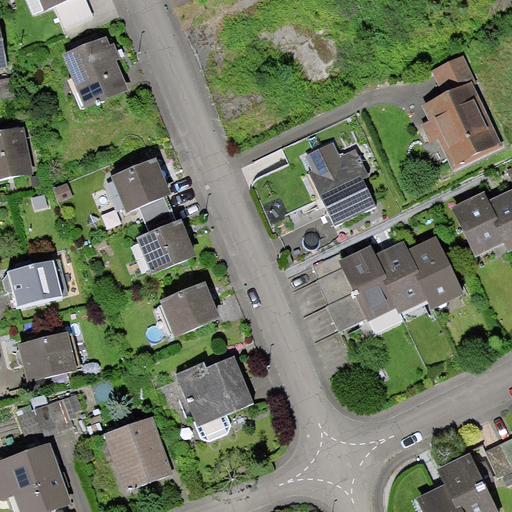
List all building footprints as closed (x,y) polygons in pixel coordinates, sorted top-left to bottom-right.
[(78,0),(40,0),(45,13),(78,0)] [(105,42),(64,60),(87,112),(128,94),(105,42)] [(500,148),(461,63),(433,75),(444,99),(423,109),(430,125),(424,128),(430,140),(437,137),(452,170),(500,148)] [(10,82),(0,84),(0,104),(14,103),(10,82)] [(0,183),(29,178),(21,134),(0,137),(0,183)] [(335,227),(374,211),(350,154),(311,171),(335,227)] [(169,200),(154,166),(114,182),(128,216),(141,212),(145,224),(167,215),(162,203),(169,200)] [(510,254),(511,252),(511,194),(488,206),(506,246),(510,254)] [(477,260),(506,246),(488,206),(484,197),(454,210),(477,260)] [(171,227),(167,215),(145,224),(151,237),(140,242),(154,277),(195,260),(180,224),(171,227)] [(463,297),(435,242),(405,256),(429,302),(433,312),(463,297)] [(401,316),(429,302),(405,256),(401,247),(374,261),(397,308),(401,316)] [(368,322),(397,308),(374,261),(369,251),(340,266),(368,322)] [(53,264),(6,277),(15,314),(63,301),(53,264)] [(206,288),(162,308),(177,340),(221,321),(206,288)] [(30,387),(76,374),(66,337),(19,350),(30,387)] [(252,406),(233,362),(206,373),(203,366),(177,377),(199,429),(252,406)] [(36,414),(46,438),(71,428),(61,404),(36,414)] [(152,424),(105,441),(124,493),(171,476),(152,424)] [(52,449),(0,466),(0,502),(13,499),(17,511),(58,511),(71,508),(52,449)] [(446,488),(458,511),(496,511),(469,457),(439,472),(446,488)] [(458,511),(446,488),(419,502),(423,511),(458,511)]
